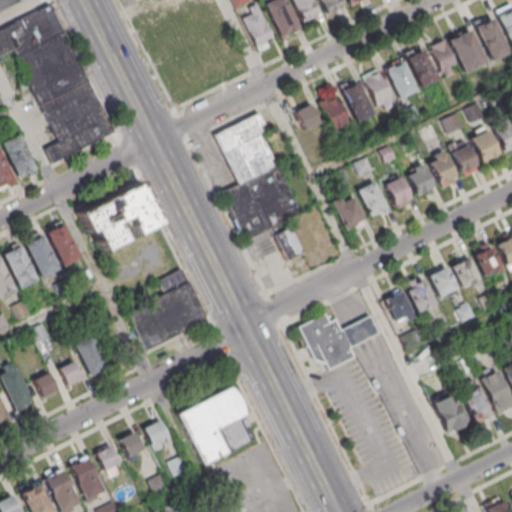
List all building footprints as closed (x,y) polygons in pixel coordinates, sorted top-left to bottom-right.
[(278,38),(297,30),(283,0),(267,0),(262,3),(278,38)] [(317,17),(310,0),(289,0),(299,24),(317,17)] [(316,0),(324,15),(341,7),(337,0),(316,0)] [(507,44),(511,42),(511,7),(510,3),(493,10),(507,44)] [(0,29),(0,55),(13,49),(16,54),(62,31),(49,4),(0,29)] [(239,14),(256,50),(273,42),(256,6),(239,14)] [(231,82),(224,64),(239,58),(222,15),(147,44),(170,105),(231,82)] [(506,53),(490,17),(472,26),(488,61),(506,53)] [(483,62),(468,29),(445,39),(461,72),(483,62)] [(16,54),(13,56),(39,105),(87,81),(62,31),(16,54)] [(440,77),(455,71),(443,39),(427,46),(440,77)] [(403,55),(418,88),(435,80),(420,47),(403,55)] [(413,90),(398,59),(381,68),(396,99),(413,90)] [(392,105),(376,69),(360,77),(376,112),(392,105)] [(39,105),(57,141),(44,148),(51,162),(112,131),(87,81),(39,105)] [(371,114),(354,81),(337,89),(354,122),(371,114)] [(346,119),(331,94),(315,103),(330,128),(346,119)] [(292,111),(301,130),(317,123),(309,104),(292,111)] [(297,215),(253,114),(212,132),(235,185),(220,191),(241,239),(297,215)] [(511,147),(511,131),(508,122),(491,129),(500,152),(511,147)] [(466,136),(479,163),(496,155),(483,128),(466,136)] [(0,144),(0,141),(17,133),(35,167),(16,176),(0,144)] [(476,168),(462,142),(446,151),(459,176),(476,168)] [(423,158),(438,188),(455,179),(440,150),(423,158)] [(0,152),(13,178),(12,178),(14,182),(6,186),(4,182),(0,184),(0,152)] [(417,197),(432,185),(415,163),(400,174),(417,197)] [(409,202),(397,176),(381,184),(393,210),(409,202)] [(74,213),(85,235),(90,232),(101,252),(123,241),(117,230),(114,228),(111,224),(127,216),(130,223),(129,227),(134,236),(157,224),(135,182),(74,213)] [(356,187),(365,217),(383,212),(374,182),(356,187)] [(44,231),(61,222),(78,257),(61,265),(44,231)] [(271,235),(284,261),(302,252),(289,226),(271,235)] [(22,242),(39,233),(57,268),(39,277),(22,242)] [(505,271),(511,267),(511,239),(510,235),(493,243),(505,271)] [(1,253),(17,244),(35,278),(18,287),(1,253)] [(470,253),(482,278),(499,270),(488,245),(470,253)] [(476,284),(468,257),(449,264),(458,290),(476,284)] [(0,263),(13,290),(0,296),(0,263)] [(425,276),(436,299),(454,290),(443,267),(425,276)] [(163,294),(157,281),(180,269),(187,282),(163,294)] [(401,293),(417,314),(434,302),(418,280),(401,293)] [(126,313),(145,349),(201,320),(203,319),(203,317),(203,315),(187,282),(163,294),(126,313)] [(382,297),(390,323),(408,318),(400,292),(382,297)] [(296,327),(312,359),(323,362),(326,369),(351,357),(347,348),(348,346),(340,329),(338,329),(333,319),(327,322),(323,314),(296,327)] [(348,346),(377,333),(369,315),(340,329),(348,346)] [(29,330),(35,343),(47,337),(41,325),(29,330)] [(72,343),(88,375),(106,366),(90,334),(72,343)] [(55,368),(64,386),(80,378),(71,360),(55,368)] [(511,361),(502,364),(511,396),(511,395),(511,361)] [(0,384),(12,411),(29,403),(11,365),(0,369),(0,384)] [(496,414),(511,404),(511,403),(493,370),(476,379),(496,414)] [(40,398),(55,390),(44,372),(30,381),(40,398)] [(473,424),(489,416),(471,379),(455,387),(473,424)] [(175,414),(202,465),(253,438),(246,426),(248,425),(243,415),(244,415),(244,411),(243,407),(242,403),(240,398),(237,393),(234,389),(231,387),(229,385),(175,414)] [(466,422),(449,392),(428,404),(445,433),(466,422)] [(166,444),(158,420),(141,425),(149,450),(166,444)] [(127,462),(143,455),(131,431),(116,438),(127,462)] [(120,470),(107,444),(92,451),(105,478),(120,470)] [(84,455),(65,464),(84,503),(103,493),(84,455)] [(166,463),(178,457),(185,471),(173,477),(166,463)] [(40,477),(57,511),(64,511),(77,506),(58,468),(40,477)] [(146,481),(159,475),(166,489),(154,496),(146,481)] [(28,511),(19,492),(21,491),(21,490),(26,487),(28,488),(37,483),(52,511),(28,511)] [(15,511),(11,496),(0,498),(0,511),(15,511)] [(481,507),(483,511),(508,511),(501,497),(481,507)] [(165,511),(163,507),(175,501),(180,511),(165,511)] [(114,511),(111,503),(94,510),(94,511),(114,511)]
